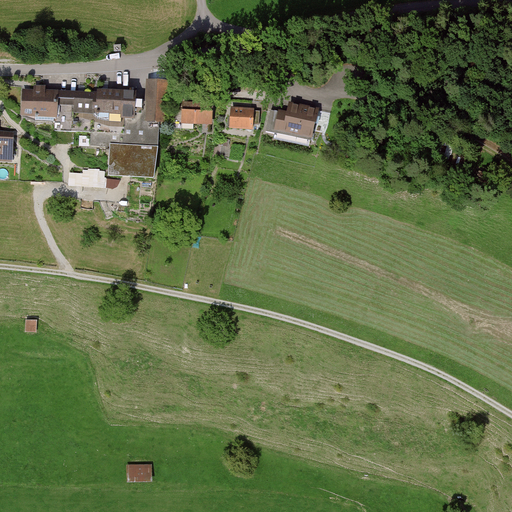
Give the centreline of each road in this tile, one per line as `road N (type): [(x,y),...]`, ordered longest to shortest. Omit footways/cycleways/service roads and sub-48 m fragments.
road 1 (track): [(511,417),(414,361),(281,316),(0,269)]
road 2 (unclassified): [(0,70),(109,67),(357,16),(511,4)]
road 3 (track): [(227,93),(387,100),(511,163)]
road 4 (track): [(158,59),(206,20),(271,36)]
